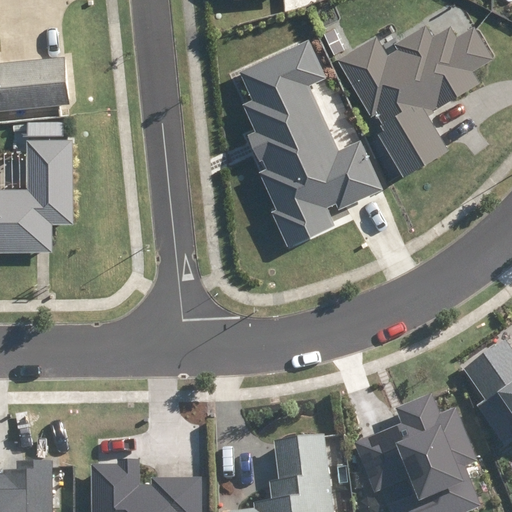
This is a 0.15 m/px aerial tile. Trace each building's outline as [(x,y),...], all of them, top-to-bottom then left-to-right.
[(380,36),(340,59),(374,117),(379,114),(388,130),(382,133),(407,177),(453,151),(433,115),(437,113),(436,110),(440,108),(483,83),(476,72),(497,59),(478,26),(459,37),(453,26),(435,36),(429,25),(397,43),(400,49),(390,55),(380,36)] [(330,78),(312,39),(242,71),(255,99),(246,104),(258,130),(250,134),(263,161),(266,160),(269,168),(262,171),(279,209),(274,211),(291,246),(339,225),(331,207),(339,203),(342,210),(387,189),(364,139),(342,149),(313,85),(330,78)] [(0,111),(73,104),(68,56),(0,63),(0,58),(0,111)] [(77,224),(76,139),(30,140),(30,189),(0,189),(0,258),(2,258),(2,253),(56,252),(56,224),(77,224)] [(511,339),(508,334),(465,364),(488,398),(480,403),(509,445),(511,442),(511,339)] [(399,511),(466,511),(487,503),(470,462),(480,458),(458,404),(444,410),(436,391),(399,406),(405,421),(360,439),(380,487),(413,474),(420,490),(395,501),(399,511)] [(336,511),(328,437),(277,443),(281,483),(273,484),(275,503),(257,505),(257,511),(249,511),(336,511)] [(120,467),(94,467),(94,511),(204,511),(204,480),(154,481),(154,488),(143,488),(143,463),(120,463),(120,467)] [(56,511),(56,465),(20,465),(20,474),(7,474),(7,478),(0,477),(0,511),(56,511)]
